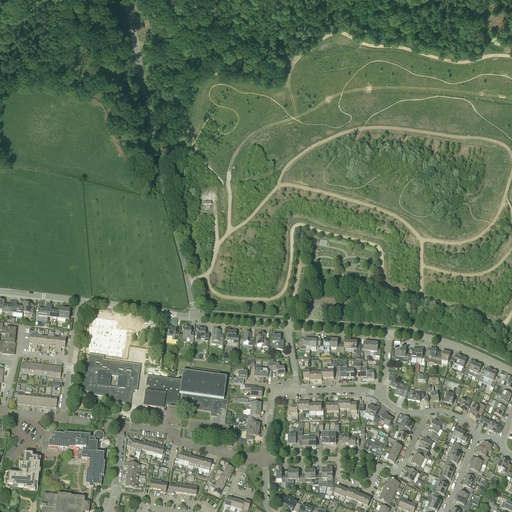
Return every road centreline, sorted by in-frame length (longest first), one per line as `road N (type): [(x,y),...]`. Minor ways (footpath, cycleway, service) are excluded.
road 1 (track): [(511,55),(450,61),(336,32),(296,59),(279,84),(204,75),(188,135),(210,171),(228,182)]
road 2 (track): [(215,249),(229,233),(232,159),(254,133),(355,90),(511,99)]
road 3 (tertiary): [(193,316),(126,0)]
road 4 (track): [(206,273),(215,294),(276,297),(291,230),(300,224),(377,245),(386,288),(419,300)]
road 5 (track): [(229,233),(276,184),(390,213),(421,239),(410,334)]
road 6 (track): [(276,184),(303,152),(363,128),(499,141),(511,157)]
road 7 (residential): [(246,458),(174,440),(176,430),(121,425)]
road 8 (track): [(511,171),(482,233),(454,243),(421,239)]
road 9 (tertiary): [(511,371),(452,344),(389,332)]
road 10 (track): [(485,57),(479,14),(401,0)]
